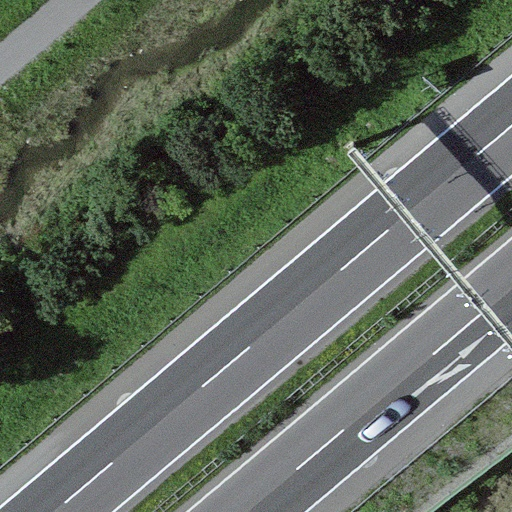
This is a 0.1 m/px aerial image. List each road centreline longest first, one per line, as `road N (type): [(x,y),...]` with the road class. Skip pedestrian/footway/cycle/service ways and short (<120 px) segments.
road 1 (motorway): [(511,135),(64,511)]
road 2 (motorway): [(253,511),(511,292)]
